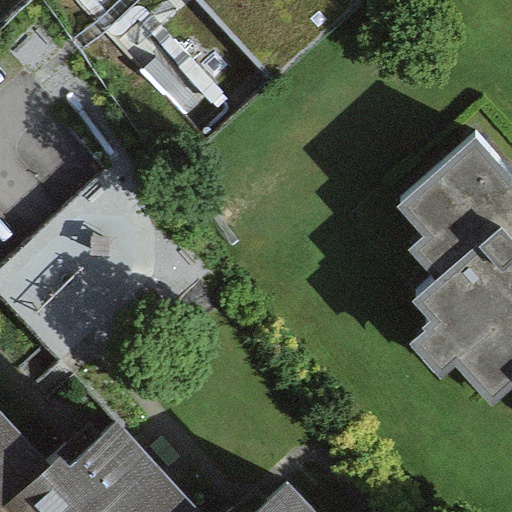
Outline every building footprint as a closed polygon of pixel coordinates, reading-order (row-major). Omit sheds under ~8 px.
[(204,0),(274,77),(360,0),(204,0)] [(491,395),(511,377),(511,376),(511,336),(509,333),(511,330),(511,166),(481,131),(402,200),(426,227),(413,239),(440,271),(417,291),(438,315),(420,331),(446,361),(455,354),(491,395)] [(78,203),(0,266),(0,281),(57,351),(150,276),(124,245),(151,223),(109,171),(74,199),(78,203)] [(0,511),(27,511),(11,493),(55,453),(0,392),(0,511)] [(202,511),(210,505),(115,400),(55,453),(11,493),(27,511),(202,511)] [(332,511),(285,460),(233,507),(222,495),(210,505),(202,511),(332,511)]
